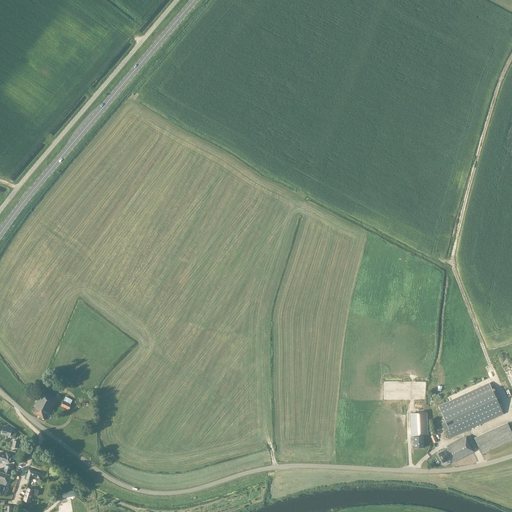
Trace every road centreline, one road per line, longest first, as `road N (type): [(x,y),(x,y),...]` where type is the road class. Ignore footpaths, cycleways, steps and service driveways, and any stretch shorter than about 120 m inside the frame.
road 1 (unclassified): [(0,391),(109,478),(154,493),(273,467),(433,471),(511,456)]
road 2 (primary): [(0,233),(194,0)]
road 3 (unclassified): [(0,210),(176,0)]
